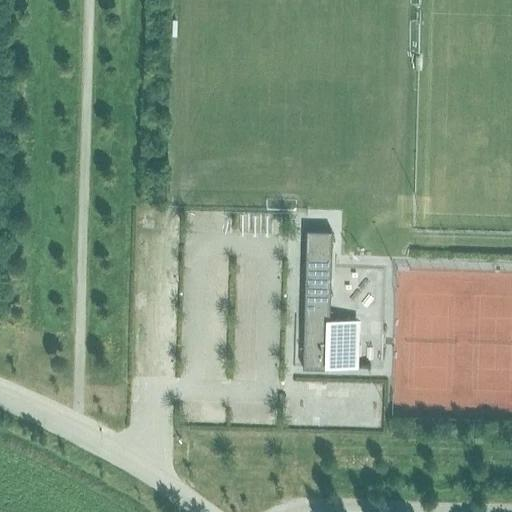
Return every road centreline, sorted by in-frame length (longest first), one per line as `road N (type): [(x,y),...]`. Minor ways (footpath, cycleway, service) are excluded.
road 1 (unclassified): [(275,511),(311,504),(511,509)]
road 2 (tertiary): [(204,511),(145,470),(0,398)]
